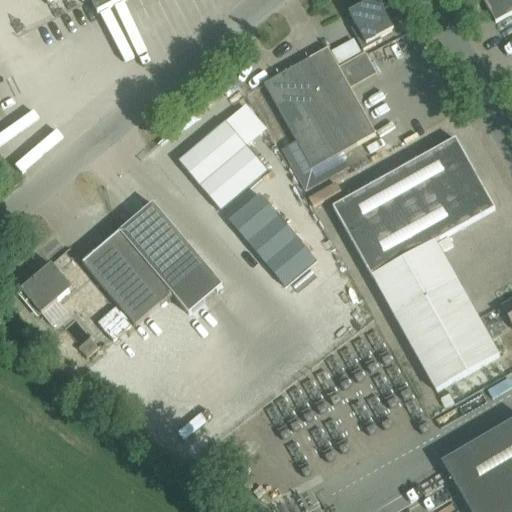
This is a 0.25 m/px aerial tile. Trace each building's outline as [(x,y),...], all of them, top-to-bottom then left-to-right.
[(90,0),(99,17),(131,0),(90,0)] [(382,42),(380,39),(394,31),(376,0),(375,0),(349,14),(362,38),(357,41),(364,52),(382,42)] [(511,0),(482,0),(496,24),(511,14),(511,0)] [(355,43),(333,55),(340,67),(361,55),(355,43)] [(264,86),(313,172),(376,136),(351,91),(377,76),(365,55),(339,70),(328,50),(264,86)] [(226,125),(179,165),(200,189),(247,149),(226,125)] [(435,244),(495,211),(456,141),(334,210),(373,279),(394,316),(437,394),(500,358),(457,281),(435,244)] [(247,149),(200,189),(221,214),(268,174),(247,149)] [(277,197),(293,191),(280,156),(264,162),(277,197)] [(261,199),(230,225),(285,289),(316,263),(261,199)] [(83,268),(136,329),(169,301),(187,321),(224,289),(152,207),(83,268)] [(18,295),(39,320),(73,291),(52,266),(18,295)] [(511,301),(502,308),(511,325),(511,301)] [(90,346),(79,355),(89,368),(100,358),(90,346)] [(511,511),(511,425),(443,466),(470,511),(511,511)]
